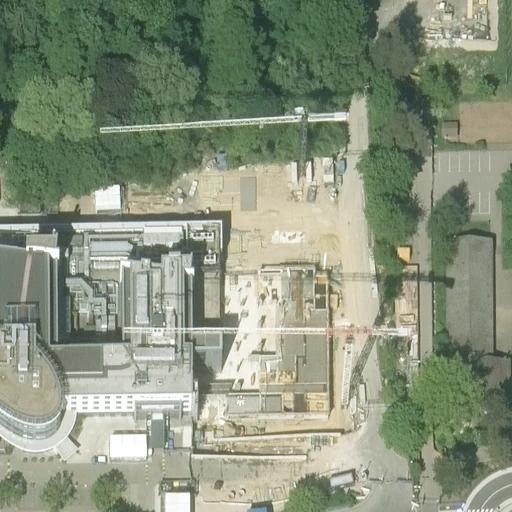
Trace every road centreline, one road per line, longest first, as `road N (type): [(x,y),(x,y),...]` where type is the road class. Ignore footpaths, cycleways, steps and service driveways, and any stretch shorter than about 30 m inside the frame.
road 1 (residential): [(356,250),(397,491),(390,511)]
road 2 (residential): [(343,0),(356,250)]
